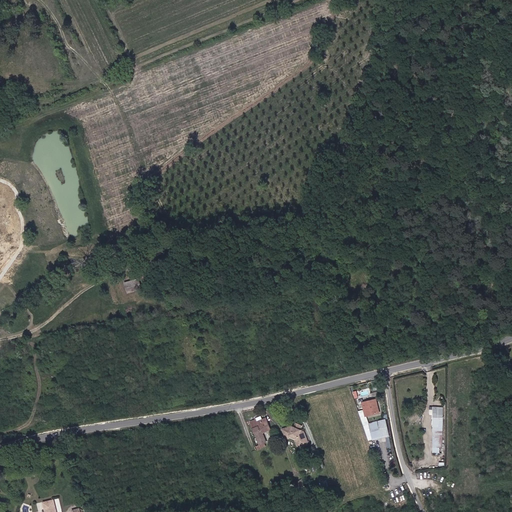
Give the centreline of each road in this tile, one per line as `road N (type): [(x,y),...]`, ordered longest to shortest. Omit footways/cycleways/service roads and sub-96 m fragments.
road 1 (tertiary): [(387,374),(0,452)]
road 2 (residential): [(387,374),(399,461),(422,511)]
road 3 (tertiary): [(511,340),(387,374)]
